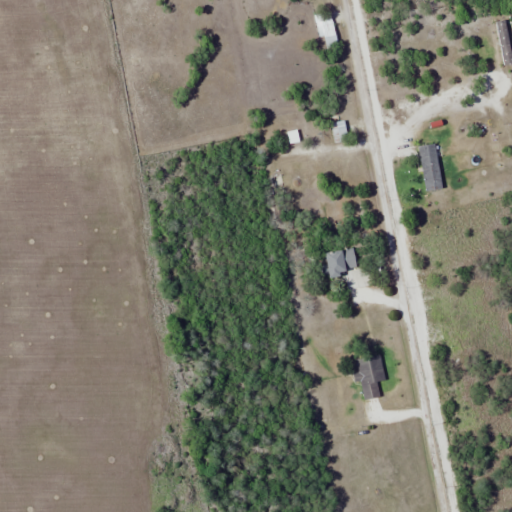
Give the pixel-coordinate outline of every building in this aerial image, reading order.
[(337,46),(328,12),(314,16),(324,49),(337,46)] [(494,22),(502,66),(511,64),(511,58),(505,20),(494,22)] [(417,147),(425,192),(442,189),(434,144),(417,147)] [(329,276),(357,271),(352,248),(324,254),(329,276)] [(384,380),(380,355),(353,360),(357,381),(360,381),(363,400),(379,397),(376,381),(384,380)]
